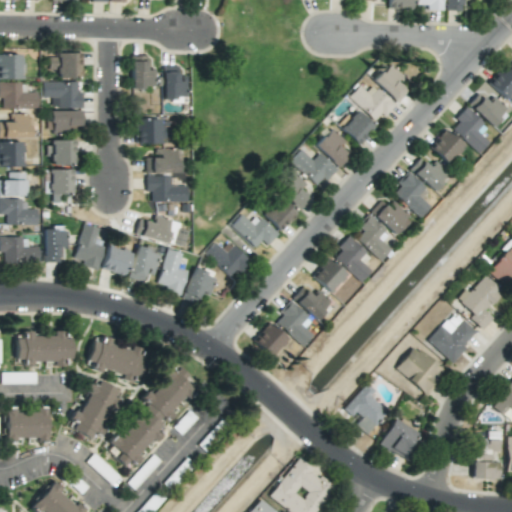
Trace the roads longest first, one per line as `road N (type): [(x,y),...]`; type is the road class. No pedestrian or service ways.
road 1 (residential): [(511,508),(455,504),(371,473),(226,361),(139,316),(73,298),(0,292)]
road 2 (residential): [(206,349),(511,18)]
road 3 (residential): [(0,28),(195,34)]
road 4 (residential): [(511,338),(449,416),(431,498)]
road 5 (residential): [(489,43),(322,39)]
road 6 (residential): [(105,32),(108,194)]
